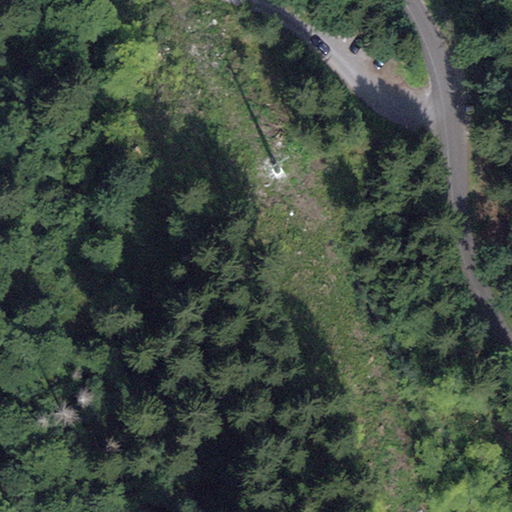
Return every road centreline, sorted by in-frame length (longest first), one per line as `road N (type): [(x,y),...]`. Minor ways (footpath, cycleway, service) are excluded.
road 1 (tertiary): [(409,0),(434,47),(462,239),(494,326),(511,349)]
road 2 (track): [(443,111),(402,100),(314,34),(246,0)]
